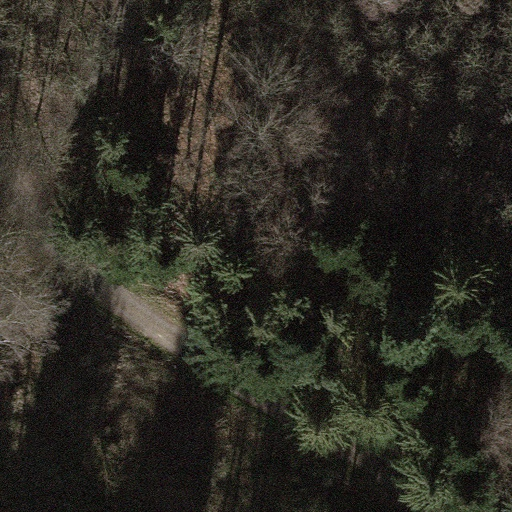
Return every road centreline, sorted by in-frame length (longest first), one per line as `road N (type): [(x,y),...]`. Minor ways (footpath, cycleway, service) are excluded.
road 1 (track): [(453,511),(178,338),(57,239),(0,172)]
road 2 (track): [(25,207),(130,0)]
